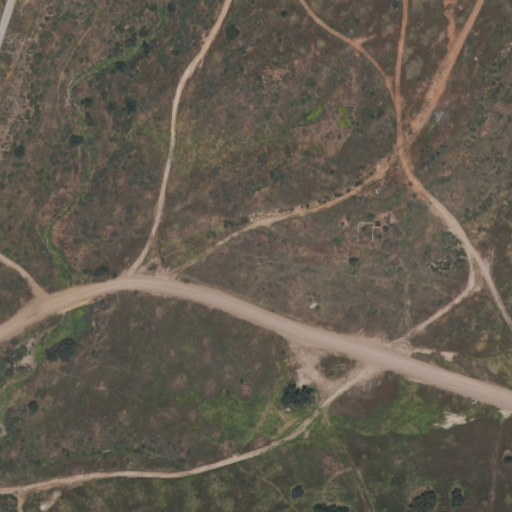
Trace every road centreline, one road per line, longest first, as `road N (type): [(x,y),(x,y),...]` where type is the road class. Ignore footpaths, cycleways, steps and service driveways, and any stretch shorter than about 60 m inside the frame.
road 1 (track): [(0,335),(127,278),(167,281),(511,402)]
road 2 (track): [(470,297),(327,399),(276,446),(185,475),(106,473),(22,497),(0,495)]
road 3 (track): [(167,281),(241,228),(333,202),(402,164),(486,0)]
road 4 (track): [(167,281),(161,222),(197,76),(230,0)]
road 5 (track): [(402,164),(476,259),(511,321)]
